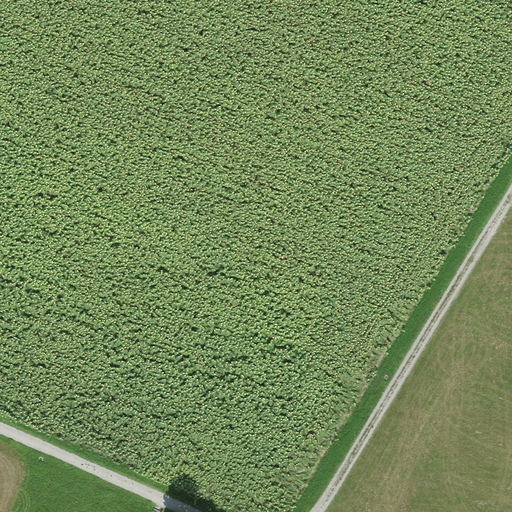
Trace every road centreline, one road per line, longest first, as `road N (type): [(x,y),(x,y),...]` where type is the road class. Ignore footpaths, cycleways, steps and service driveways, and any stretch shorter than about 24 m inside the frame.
road 1 (track): [(321,511),(511,203)]
road 2 (track): [(0,431),(191,511)]
